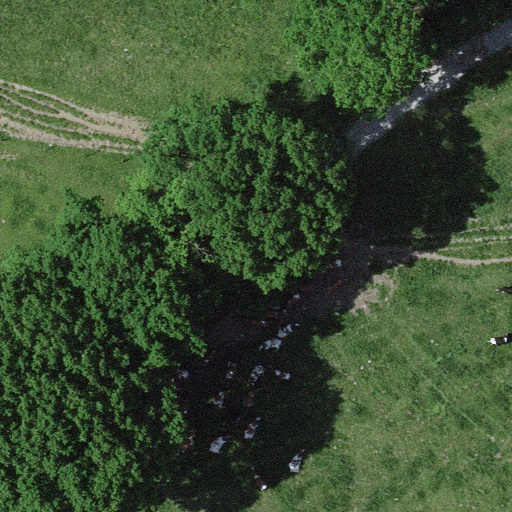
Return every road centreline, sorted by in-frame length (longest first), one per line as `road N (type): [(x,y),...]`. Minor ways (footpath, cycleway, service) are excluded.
road 1 (track): [(0,482),(274,209),(405,91)]
road 2 (track): [(511,22),(405,91)]
